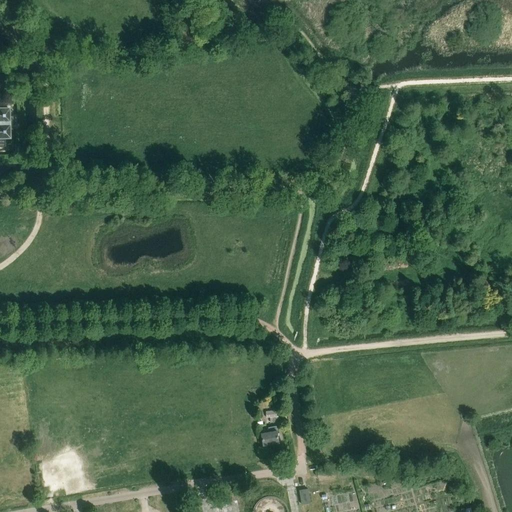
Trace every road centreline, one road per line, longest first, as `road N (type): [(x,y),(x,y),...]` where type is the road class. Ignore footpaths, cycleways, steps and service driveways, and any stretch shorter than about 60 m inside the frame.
road 1 (residential): [(42,511),(295,468),(302,436)]
road 2 (track): [(276,334),(251,319),(221,316),(0,325)]
road 3 (track): [(45,187),(300,188)]
road 4 (track): [(306,354),(511,332)]
road 5 (track): [(300,188),(324,184),(341,164),(357,93)]
